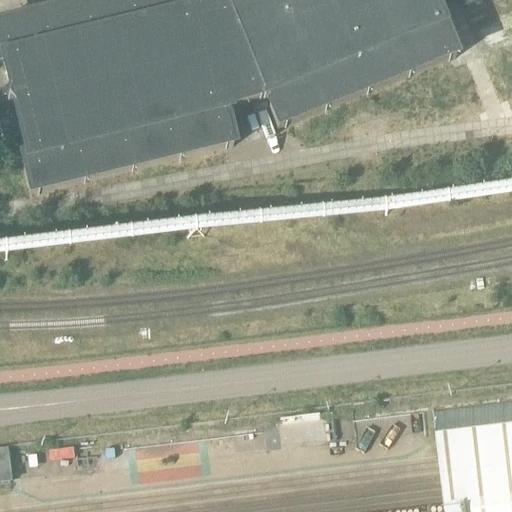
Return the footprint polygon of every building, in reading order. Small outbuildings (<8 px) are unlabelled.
[(0,65),(2,72),(6,91),(0,92),(0,138),(17,135),(22,156),(21,156),(22,161),(18,162),(28,198),(36,196),(77,186),(84,185),(84,184),(125,174),(125,175),(132,173),(132,172),(172,162),(173,163),(180,161),(220,151),(220,152),(230,149),(225,123),(222,124),(221,115),(226,114),(226,113),(262,101),(226,7),(193,17),(192,15),(189,16),(187,7),(189,7),(187,0),(118,0),(93,6),(93,5),(85,7),(85,8),(45,18),(45,17),(37,19),(37,20),(0,28),(0,65)] [(222,0),(223,0),(226,7),(262,101),(262,102),(266,100),(269,107),(267,108),(276,131),(285,127),(285,126),(320,112),(320,113),(327,110),(327,109),(362,95),(362,96),(369,93),(369,92),(404,78),(404,79),(411,76),(411,75),(440,64),(448,61),(429,11),(424,0),(222,0)] [(424,0),(429,11),(457,0),(459,0),(462,7),(478,0),(424,0)] [(511,511),(511,404),(434,415),(446,511),(511,511)] [(0,483),(4,483),(9,482),(5,451),(0,451),(0,483)]
